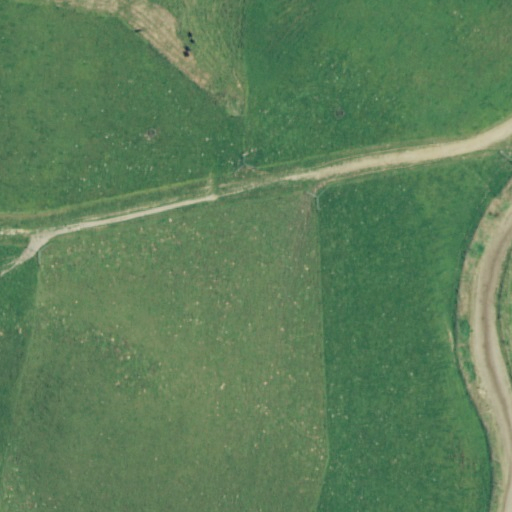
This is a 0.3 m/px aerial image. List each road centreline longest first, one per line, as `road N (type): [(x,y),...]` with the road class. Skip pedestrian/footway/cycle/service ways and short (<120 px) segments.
road 1 (track): [(511,124),(445,147),(127,214),(0,227)]
road 2 (track): [(511,226),(480,291),(507,454),(503,511)]
